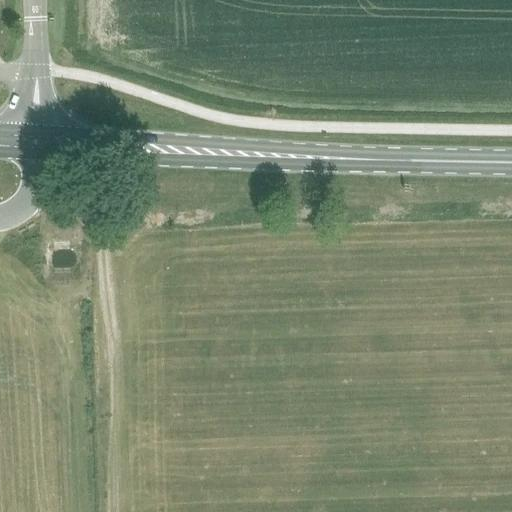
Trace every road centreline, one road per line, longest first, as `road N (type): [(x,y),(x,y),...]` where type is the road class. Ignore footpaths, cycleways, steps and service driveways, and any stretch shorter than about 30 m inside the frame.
road 1 (primary): [(36,154),(336,166),(349,160)]
road 2 (primary): [(349,160),(335,152),(47,133)]
road 3 (primary): [(511,163),(349,160)]
